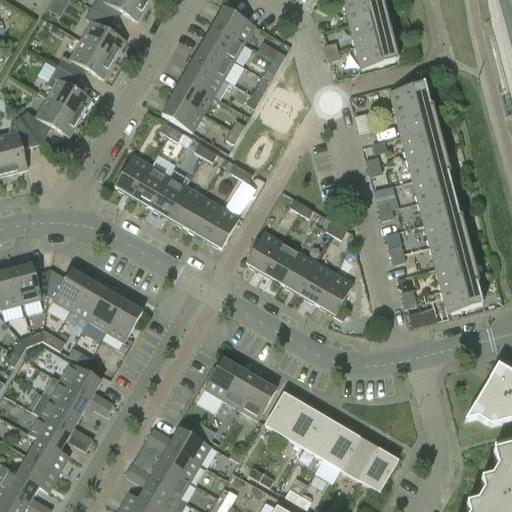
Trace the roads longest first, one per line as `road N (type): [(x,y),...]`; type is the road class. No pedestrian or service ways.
road 1 (residential): [(409,361),(363,199),(323,96)]
road 2 (residential): [(55,222),(185,0)]
road 3 (residential): [(78,511),(208,293)]
road 4 (residential): [(208,293),(323,96)]
road 5 (residential): [(208,293),(349,365),(409,361)]
road 6 (residential): [(55,222),(111,236),(208,293)]
road 7 (residential): [(419,511),(441,467),(409,361)]
road 8 (residential): [(323,96),(303,23),(262,0)]
